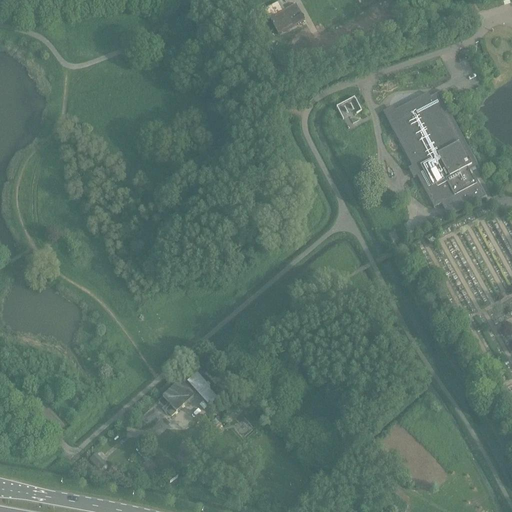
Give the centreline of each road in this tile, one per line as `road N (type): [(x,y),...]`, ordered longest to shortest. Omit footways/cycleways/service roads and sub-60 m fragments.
road 1 (unclassified): [(24,403),(73,453),(347,217)]
road 2 (unclassified): [(347,217),(303,129),(305,112),(329,91),(471,41),(511,7)]
road 3 (unclassified): [(511,504),(347,217)]
road 4 (primary): [(124,511),(0,488)]
